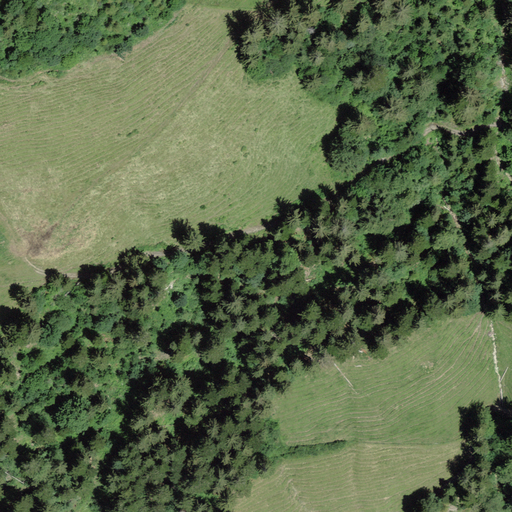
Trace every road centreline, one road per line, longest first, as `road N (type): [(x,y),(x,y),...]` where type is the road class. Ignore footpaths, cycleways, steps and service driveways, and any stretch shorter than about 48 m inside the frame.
road 1 (track): [(0,214),(36,267),(89,275),(162,248),(207,249),(247,232),(359,181),(380,156),(409,149),(427,128),(465,132),(487,123),(511,143)]
road 2 (track): [(511,442),(413,511)]
